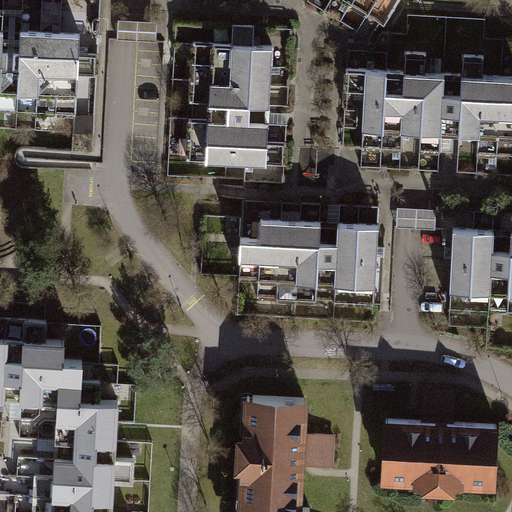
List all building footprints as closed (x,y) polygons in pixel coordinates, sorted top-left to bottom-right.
[(369,0),(387,11),(394,0),(369,0)] [(103,18),(0,11),(0,124),(95,130),(103,18)] [(220,29),(219,35),(218,70),(259,72),(261,30),(220,29)] [(261,30),(259,93),(279,94),(281,31),(261,30)] [(195,69),(194,91),(232,92),(231,112),(258,113),(259,93),(259,72),(218,70),(195,69)] [(360,136),(511,144),(511,81),(364,72),(360,136)] [(231,112),(189,111),(189,131),(278,135),(279,114),(258,113),(231,112)] [(278,135),(189,131),(188,158),(277,161),(278,135)] [(331,215),(269,212),(268,231),(287,231),(330,233),(331,215)] [(367,216),(346,215),(345,234),(330,233),(329,257),(342,257),(341,284),(363,285),(367,216)] [(383,286),(387,217),(367,216),(363,285),(383,286)] [(504,223),(461,221),(457,304),(500,307),(502,264),(503,243),(504,223)] [(287,231),(245,230),(244,252),(286,254),(287,231)] [(330,233),(287,231),(286,254),(304,255),(303,275),(328,276),(330,233)] [(511,242),(503,243),(502,264),(511,264),(511,242)] [(63,343),(0,341),(0,410),(51,412),(48,511),(114,511),(118,406),(82,405),(83,363),(62,363),(63,343)] [(309,389),(245,385),(243,424),(237,424),(235,460),(241,460),(238,501),(249,501),(279,503),(280,497),(302,498),(304,461),(310,461),(333,462),(335,432),(307,431),(309,389)] [(421,413),(380,411),(376,476),(415,479),(415,483),(450,485),(450,480),(492,482),(496,418),(454,415),(456,389),(423,387),(421,410),(421,413)] [(119,447),(118,482),(136,482),(136,447),(119,447)] [(315,511),(316,499),(302,498),(280,497),(279,503),(249,501),(248,511),(315,511)]
